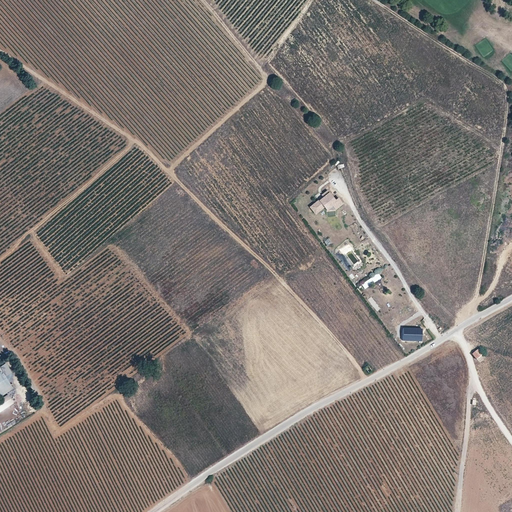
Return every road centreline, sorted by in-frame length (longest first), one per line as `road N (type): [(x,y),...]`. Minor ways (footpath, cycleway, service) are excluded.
road 1 (track): [(0,51),(137,141),(296,296),(366,380)]
road 2 (unclassified): [(511,297),(307,412),(153,511)]
road 3 (track): [(374,0),(506,85),(472,320)]
road 4 (track): [(167,172),(266,77),(202,0)]
road 5 (track): [(458,511),(471,379),(466,338)]
road 6 (unknown): [(360,198),(453,331)]
